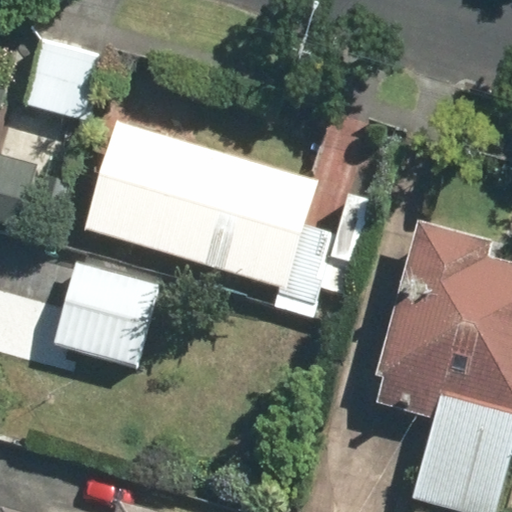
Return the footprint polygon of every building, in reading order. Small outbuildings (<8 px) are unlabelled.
[(41,46),(23,107),(90,126),(106,64),(41,46)] [(311,185),(116,128),(87,231),(283,287),(280,293),(313,302),(331,237),(298,228),(311,185)] [(0,223),(19,229),(35,168),(0,158),(0,223)] [(483,249),(419,231),(379,377),(386,379),(378,407),(435,423),(413,501),(452,511),(492,511),(511,443),(511,271),(479,262),(483,249)] [(158,292),(75,268),(54,345),(136,367),(158,292)]
